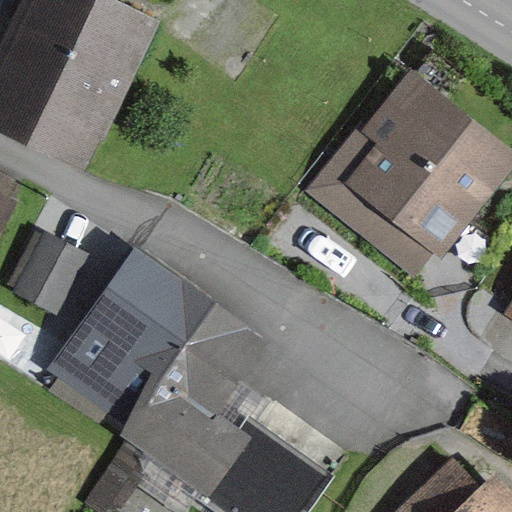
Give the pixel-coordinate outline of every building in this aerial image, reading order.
[(0,128),(70,162),(135,27),(78,0),(31,0),(0,67),(0,128)] [(304,191),(413,277),(434,251),(441,256),(511,167),(511,149),(411,70),(362,131),(355,126),(304,191)] [(0,220),(9,204),(0,199),(0,220)] [(46,239),(20,288),(54,306),(80,257),(46,239)] [(147,401),(158,372),(205,307),(139,259),(74,348),(147,401)] [(195,493),(221,511),(303,511),(324,483),(244,425),(238,433),(205,410),(254,342),(205,307),(158,372),(147,401),(133,431),(203,481),(195,493)] [(503,511),(453,460),(400,511),(503,511)]
